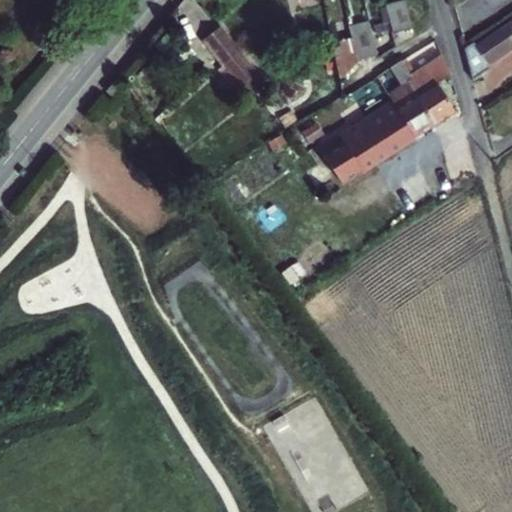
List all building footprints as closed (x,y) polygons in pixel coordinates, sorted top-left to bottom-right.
[(511,8),(461,44),(471,77),(480,70),(477,64),(511,39),(511,8)] [(375,35),(367,37),(369,44),(385,39),(387,45),(406,41),(397,12),(372,20),(375,35)] [(346,45),(327,54),(336,84),(355,79),(372,70),(363,35),(346,45)] [(254,92),(209,38),(193,50),(238,104),(254,92)] [(511,39),(477,64),(480,70),(511,48),(511,39)] [(340,131),(304,150),(325,185),(440,118),(423,87),(436,81),(436,73),(423,65),(395,80),(386,67),(376,73),(386,92),(373,99),(377,108),(340,131)] [(297,128),(284,136),(290,146),(303,138),(297,128)] [(263,137),(253,143),(258,152),(268,145),(263,137)] [(299,407),(305,423),(322,417),(317,401),(299,407)]
